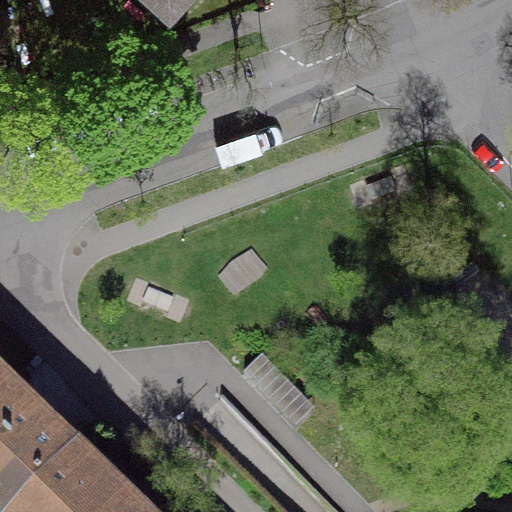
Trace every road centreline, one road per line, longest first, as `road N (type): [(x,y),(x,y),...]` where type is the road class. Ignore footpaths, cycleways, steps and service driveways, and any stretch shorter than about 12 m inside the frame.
road 1 (residential): [(419,47),(0,192)]
road 2 (residential): [(511,142),(419,47)]
